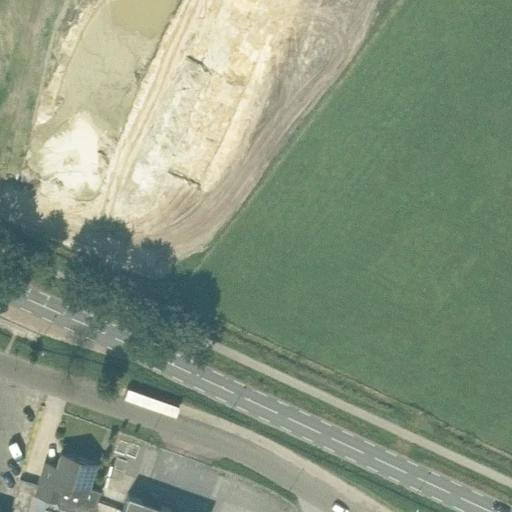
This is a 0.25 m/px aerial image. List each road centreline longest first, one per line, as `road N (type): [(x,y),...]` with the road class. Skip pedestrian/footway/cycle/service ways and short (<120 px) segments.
road 1 (secondary): [(495,511),(0,286)]
road 2 (unclassified): [(0,364),(177,430),(348,511)]
